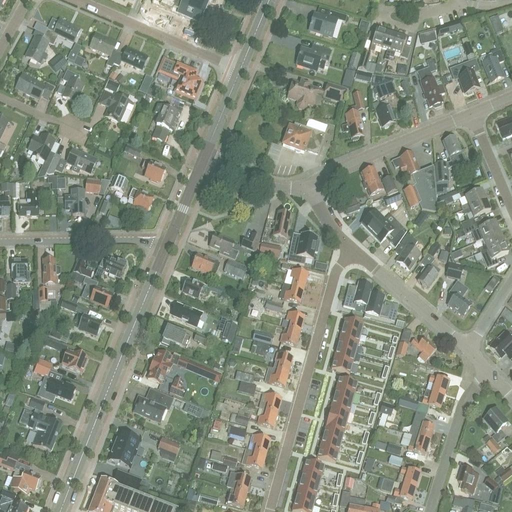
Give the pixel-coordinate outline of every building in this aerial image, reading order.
[(153,0),(152,4),(206,28),(215,8),(212,7),(215,2),(217,3),(217,2),(217,0),(153,0)] [(311,27),(309,32),(322,36),(323,32),(332,35),(337,21),(345,23),(347,17),(329,11),(327,17),(323,16),(322,17),(313,14),(310,26),(311,27)] [(491,25),(499,21),(497,16),(489,20),(491,25)] [(44,36),(55,41),(57,37),(73,44),(79,31),(59,21),(53,34),(47,30),(44,36)] [(361,21),(360,27),(368,30),(370,24),(361,21)] [(462,29),(459,21),(442,26),(444,35),(462,29)] [(380,49),(385,33),(376,30),(371,46),(369,52),(373,53),(375,48),(380,49)] [(385,33),(380,49),(387,51),(384,61),(387,62),(395,36),(385,33)] [(112,65),(118,54),(112,51),(115,45),(95,35),(89,48),(109,58),(106,66),(111,69),(112,65)] [(428,42),(426,35),(419,37),(421,44),(428,42)] [(55,41),(44,36),(41,41),(35,38),(25,59),(38,65),(48,44),(52,47),(55,41)] [(406,39),(395,36),(387,62),(388,62),(389,58),(393,59),(394,54),(400,55),(399,59),(407,61),(410,49),(403,47),(406,39)] [(462,46),(466,57),(473,55),(467,38),(461,41),(463,46),(462,46)] [(478,41),(471,42),(472,54),(480,53),(478,41)] [(327,63),(330,52),(313,47),(312,47),(315,48),(313,54),(301,50),(296,66),(308,70),(309,67),(317,70),(320,61),(327,63)] [(123,56),(118,54),(112,65),(118,68),(121,62),(141,72),(147,59),(126,50),(123,56)] [(482,64),(490,84),(503,79),(498,65),(504,62),(500,51),(491,54),(494,60),(482,64)] [(441,106),(440,104),(442,103),(439,97),(445,94),(442,87),(436,89),(433,79),(431,73),(436,72),(431,60),(435,58),(433,52),(420,57),(422,63),(418,65),(421,71),(416,73),(420,84),(429,108),(431,107),(432,109),(434,110),(440,107),(441,106)] [(363,53),(358,68),(365,71),(370,55),(363,53)] [(352,54),(347,68),(356,70),(360,56),(352,54)] [(68,65),(66,64),(59,56),(49,65),(56,73),(60,69),(64,73),(68,65)] [(192,73),(163,61),(158,73),(180,82),(175,93),(194,101),(201,83),(194,80),(197,72),(193,70),(192,73)] [(374,70),(383,70),(383,63),(375,62),(374,70)] [(471,94),(471,92),(478,90),(475,80),(476,80),(473,73),(472,73),(469,65),(466,66),(467,68),(458,71),(460,78),(458,79),(464,95),(466,94),(467,96),(471,94)] [(406,67),(401,67),(397,69),(396,74),(405,75),(406,67)] [(68,84),(61,98),(75,104),(83,86),(77,83),(79,77),(66,71),(62,81),(68,84)] [(107,80),(113,83),(117,76),(112,73),(107,80)] [(22,76),(15,90),(39,101),(41,97),(48,100),(53,89),(46,85),(45,87),(22,76)] [(152,80),(145,77),(139,91),(145,94),(152,80)] [(381,78),(379,87),(373,89),(374,94),(377,94),(379,99),(395,94),(392,84),(392,79),(381,78)] [(116,92),(119,85),(108,81),(105,88),(116,92)] [(298,109),(302,110),(305,109),(306,104),(312,106),(316,94),(322,96),(323,92),(292,82),(287,99),(298,102),(297,106),(298,109)] [(345,89),(327,83),(322,98),(340,104),(345,89)] [(154,99),(157,93),(148,89),(146,96),(154,99)] [(412,96),(410,90),(400,94),(401,96),(403,97),(406,96),(406,98),(412,96)] [(105,93),(99,104),(109,109),(104,118),(118,124),(128,103),(132,105),(133,104),(115,96),(114,98),(105,93)] [(364,111),(360,93),(352,95),(356,112),(364,111)] [(420,99),(413,101),(416,110),(422,109),(420,99)] [(382,129),(394,124),(388,107),(387,108),(385,102),(379,105),(381,110),(375,112),(382,129)] [(152,139),(163,143),(175,115),(178,116),(181,109),(170,105),(167,111),(157,106),(153,114),(160,117),(156,127),(158,128),(154,139),(152,138),(152,139)] [(352,123),(347,124),(350,140),(363,137),(360,121),(359,121),(357,117),(351,118),(352,123)] [(511,117),(496,124),(503,140),(511,136),(511,117)] [(0,150),(3,152),(5,147),(0,144),(0,138),(7,123),(13,125),(0,118),(0,150)] [(308,120),(305,128),(324,135),(327,127),(308,120)] [(322,141),(324,136),(295,125),(293,130),(289,128),(289,129),(284,140),(283,140),(281,144),(283,145),(282,147),(303,154),(304,151),(317,155),(322,141)] [(45,176),(46,175),(54,158),(48,155),(54,142),(41,136),(39,141),(34,138),(28,151),(34,154),(32,157),(36,159),(35,160),(38,161),(38,160),(44,163),(39,174),(45,176)] [(447,140),(444,141),(444,143),(442,143),(446,153),(444,153),(446,158),(448,157),(448,158),(449,158),(451,163),(447,164),(446,164),(434,165),(436,190),(448,189),(448,183),(449,182),(448,170),(466,162),(463,155),(461,156),(460,153),(461,153),(454,138),(449,141),(447,140)] [(174,154),(177,145),(172,143),(168,152),(174,154)] [(124,153),(138,159),(141,152),(127,146),(124,153)] [(66,164),(90,175),(97,160),(89,157),(89,158),(73,151),(66,164)] [(1,152),(0,155),(0,157),(8,162),(10,157),(2,153),(1,152)] [(412,154),(399,159),(399,160),(393,162),(396,169),(398,168),(401,176),(403,175),(408,189),(403,191),(410,209),(418,205),(421,212),(437,215),(433,167),(419,173),(412,154)] [(60,161),(54,158),(46,175),(49,176),(54,175),(60,161)] [(141,169),(147,172),(145,177),(151,179),(150,180),(157,183),(157,182),(159,183),(164,171),(154,167),(155,166),(150,164),(150,166),(143,163),(141,169)] [(370,197),(382,192),(380,185),(373,170),(361,175),(364,183),(362,184),(364,189),(366,189),(367,190),(370,197)] [(397,191),(391,177),(381,181),(387,195),(397,191)] [(67,188),(77,187),(76,178),(66,179),(67,188)] [(123,195),(128,183),(114,178),(110,189),(123,195)] [(84,194),(103,196),(109,182),(101,181),(100,183),(86,181),(84,194)] [(462,212),(485,202),(481,192),(477,193),(475,188),(458,195),(451,198),(453,202),(460,199),(461,201),(464,199),(467,205),(460,208),(462,212)] [(132,206),(147,213),(153,199),(138,193),(132,191),(128,199),(134,202),(132,206)] [(398,193),(383,200),(386,208),(401,202),(398,193)] [(38,217),(37,194),(26,194),(26,201),(18,201),(19,218),(38,217)] [(83,195),(72,195),(72,197),(64,197),(64,212),(71,212),(71,217),(83,217),(83,195)] [(348,200),(351,207),(357,204),(355,200),(353,198),(348,200)] [(0,217),(8,218),(8,205),(8,199),(0,199),(0,217)] [(490,212),(485,202),(462,212),(464,216),(470,213),(473,219),(490,212)] [(370,234),(384,220),(375,211),(361,225),(370,234)] [(422,212),(418,218),(424,222),(427,216),(422,212)] [(286,239),(290,216),(277,214),(272,237),(286,239)] [(391,226),(384,220),(370,234),(380,244),(389,235),(394,240),(389,244),(395,249),(406,233),(396,222),(391,226)] [(462,230),(473,226),(471,220),(460,225),(462,230)] [(482,241),(499,234),(495,223),(478,231),(480,237),(474,240),(475,244),(482,241)] [(473,226),(462,230),(465,236),(476,231),(473,226)] [(499,234),(482,241),(485,247),(478,250),(480,254),(503,244),(499,234)] [(211,244),(210,248),(220,252),(218,255),(234,262),(238,253),(229,250),(232,243),(214,235),(213,239),(211,240),(210,243),(211,244)] [(254,253),(260,238),(252,235),(249,241),(244,238),(240,247),(254,253)] [(290,246),(287,263),(304,266),(305,259),(312,261),(314,253),(317,254),(319,243),(316,242),(317,238),(301,235),(300,236),(298,248),(290,246)] [(408,271),(420,255),(414,251),(413,248),(417,242),(407,235),(399,245),(405,249),(396,263),(408,271)] [(432,259),(440,247),(434,243),(426,255),(432,259)] [(281,249),(261,244),(258,259),(277,263),(278,260),(281,249)] [(503,244),(480,254),(486,251),(489,257),(482,260),(487,270),(498,265),(495,260),(508,254),(503,244)] [(453,261),(463,257),(460,251),(450,255),(453,261)] [(438,260),(445,263),(448,254),(441,252),(438,260)] [(214,278),(219,265),(214,263),(197,256),(192,269),(208,276),(209,276),(214,278)] [(95,276),(101,278),(103,273),(109,276),(108,277),(115,279),(115,278),(119,280),(124,266),(125,265),(124,264),(124,263),(123,263),(123,262),(122,262),(121,262),(120,262),(120,263),(119,263),(118,264),(108,260),(107,263),(102,260),(95,276)] [(223,272),(243,280),(247,268),(228,260),(223,272)] [(14,279),(20,279),(30,279),(30,273),(26,273),(26,262),(11,263),(11,274),(14,274),(14,279)] [(44,285),(55,285),(54,262),(43,262),(44,285)] [(77,262),(73,274),(80,277),(81,276),(90,280),(93,272),(84,268),(85,265),(77,262)] [(439,272),(431,265),(427,270),(426,269),(425,271),(424,270),(420,274),(422,275),(417,282),(422,286),(422,288),(424,290),(426,289),(428,290),(437,277),(436,277),(439,272)] [(459,281),(462,268),(449,265),(446,278),(459,281)] [(292,287),(303,290),(307,275),(292,270),(290,278),(294,280),(292,287)] [(80,277),(73,274),(70,280),(81,284),(83,278),(80,277)] [(259,279),(253,277),(251,286),(257,288),(259,279)] [(493,278),(489,283),(494,287),(499,282),(493,278)] [(47,303),(47,289),(43,289),(43,279),(38,279),(38,311),(44,311),(44,303),(47,303)] [(89,302),(107,309),(107,307),(109,308),(111,303),(109,303),(112,296),(95,289),(97,284),(85,279),(82,284),(86,286),(83,293),(92,297),(89,302)] [(205,297),(208,289),(203,287),(203,286),(196,283),(196,284),(187,280),(182,294),(197,300),(199,294),(205,297)] [(467,291),(462,287),(457,283),(451,291),(456,295),(447,307),(462,318),(471,306),(461,299),(467,291)] [(283,284),(279,299),(283,300),(299,305),(303,290),(292,287),(283,284)] [(348,287),(342,308),(354,311),(356,304),(366,307),(367,307),(370,294),(372,288),(358,284),(356,289),(348,287)] [(15,301),(15,286),(6,286),(6,301),(15,301)] [(218,289),(215,294),(223,298),(225,292),(218,289)] [(253,296),(263,299),(265,293),(255,290),(253,296)] [(477,291),(474,297),(480,300),(483,294),(477,291)] [(384,298),(371,295),(368,308),(367,307),(366,307),(364,314),(366,315),(391,322),(393,317),(388,315),(391,306),(382,303),(383,302),(384,298)] [(60,309),(74,314),(77,306),(63,301),(60,309)] [(264,310),(280,315),(283,307),(266,302),(264,310)] [(57,303),(47,303),(44,303),(44,311),(44,312),(57,312),(57,303)] [(193,326),(198,313),(192,311),(192,310),(186,308),(186,309),(177,305),(171,318),(187,324),(193,326)] [(98,336),(100,331),(98,330),(101,324),(91,320),(91,319),(84,316),(83,317),(78,314),(73,327),(78,330),(96,337),(96,335),(98,336)] [(288,330),(299,333),(304,318),(288,314),(286,322),(290,323),(288,330)] [(342,330),(360,335),(363,325),(345,320),(342,330)] [(383,335),(386,324),(374,321),(372,332),(383,335)] [(231,344),(236,326),(225,323),(221,341),(231,344)] [(59,341),(61,336),(56,334),(59,328),(53,325),(48,336),(59,341)] [(169,348),(170,344),(180,347),(186,349),(190,338),(184,336),(167,329),(162,340),(163,340),(161,344),(169,348)] [(299,333),(288,330),(287,337),(282,336),(280,344),(295,348),(299,333)] [(342,330),(339,340),(358,345),(360,335),(342,330)] [(404,359),(411,332),(403,330),(396,357),(404,359)] [(273,337),(256,332),(253,341),(270,346),(273,337)] [(193,341),(207,347),(210,340),(196,334),(193,341)] [(501,359),(511,348),(511,340),(511,341),(505,335),(497,342),(495,341),(491,345),(492,347),(490,349),(496,355),(495,356),(499,360),(501,359)] [(368,348),(371,340),(363,337),(360,345),(368,348)] [(436,350),(424,339),(419,344),(414,339),(410,344),(422,354),(419,358),(424,363),(429,358),(436,350)] [(358,345),(339,340),(336,350),(355,355),(358,345)] [(269,346),(257,343),(253,342),(250,353),(265,358),(267,353),(269,346)] [(352,365),(355,355),(336,350),(334,360),(352,365)] [(67,352),(63,361),(61,366),(81,374),(87,359),(74,354),(73,355),(67,352)] [(172,358),(165,355),(162,362),(154,359),(149,373),(146,380),(159,385),(162,378),(163,378),(166,372),(169,373),(172,364),(170,363),(172,358)] [(277,371),(288,374),(292,359),(277,355),(275,363),(279,364),(277,371)] [(376,371),(380,360),(371,356),(367,366),(373,369),(372,370),(376,371)] [(179,358),(176,366),(186,370),(189,362),(179,358)] [(39,360),(36,366),(36,367),(49,372),(52,365),(39,360)] [(334,360),(331,370),(349,375),(352,365),(334,360)] [(434,372),(435,364),(423,362),(421,371),(434,372)] [(45,378),(46,379),(49,372),(36,367),(36,366),(30,364),(27,370),(33,373),(45,378)] [(288,374),(277,371),(275,378),(271,377),(268,385),(284,389),(288,374)] [(241,382),(252,385),(254,377),(236,373),(234,380),(241,382)] [(432,393),(443,396),(448,382),(437,378),(436,379),(430,377),(428,383),(435,385),(433,392),(432,393)] [(172,386),(169,393),(169,394),(168,396),(174,398),(175,396),(181,398),(184,390),(181,388),(184,382),(173,378),(171,385),(172,386)] [(357,384),(339,379),(336,389),(354,394),(357,384)] [(52,381),(47,393),(40,390),(38,397),(53,403),(55,397),(70,403),(75,390),(72,389),(72,388),(65,385),(65,386),(59,384),(52,381)] [(241,382),(238,392),(254,396),(256,386),(252,385),(241,382)] [(336,389),(333,399),(352,404),(354,394),(336,389)] [(432,393),(433,392),(426,391),(422,405),(428,407),(439,411),(443,396),(432,393)] [(158,421),(163,409),(168,411),(172,401),(153,393),(151,400),(146,401),(146,402),(138,399),(134,407),(135,407),(132,414),(146,419),(147,416),(158,421)] [(5,405),(11,407),(15,397),(8,395),(5,405)] [(266,412),(277,415),(281,400),(266,395),(263,403),(268,405),(266,412)] [(369,407),(369,398),(361,398),(360,407),(369,407)] [(333,399),(330,409),(349,414),(352,404),(333,399)] [(417,404),(400,399),(398,407),(415,412),(417,404)] [(28,408),(35,411),(41,413),(44,405),(32,400),(29,407),(28,408)] [(390,417),(393,407),(382,403),(379,413),(390,417)] [(182,413),(202,421),(206,411),(186,404),(182,413)] [(349,414),(330,409),(328,419),(346,424),(349,414)] [(49,421),(39,417),(33,415),(24,411),(18,424),(38,432),(32,446),(50,453),(61,425),(50,420),(49,421)] [(501,431),(508,425),(496,411),(489,417),(484,422),(495,435),(501,431)] [(277,415),(266,412),(264,419),(259,417),(257,425),(273,430),(277,415)] [(234,424),(236,416),(229,415),(228,422),(234,424)] [(248,419),(237,416),(235,424),(246,427),(248,419)] [(343,434),(346,424),(328,419),(325,429),(343,434)] [(418,439),(429,442),(434,428),(423,424),(422,425),(416,423),(414,429),(421,431),(418,439)] [(246,431),(231,427),(229,435),(244,439),(246,431)] [(343,434),(325,429),(322,439),(341,444),(343,434)] [(135,457),(141,443),(119,434),(113,448),(135,457)] [(254,453),(265,456),(269,441),(254,436),(252,445),(256,446),(254,453)] [(173,464),(180,446),(162,439),(153,463),(171,470),(166,481),(169,483),(176,466),(173,464)] [(322,439),(320,448),(338,453),(341,444),(322,439)] [(429,442),(418,439),(416,447),(409,445),(407,451),(414,453),(425,457),(429,442)] [(500,450),(492,441),(486,446),(487,448),(483,452),(489,459),(494,455),(500,450)] [(399,448),(391,446),(389,452),(397,454),(399,448)] [(130,471),(135,457),(113,448),(108,462),(130,471)] [(317,459),(335,464),(338,453),(320,448),(317,459)] [(219,463),(220,457),(221,455),(212,453),(210,461),(219,463)] [(265,456),(254,453),(252,460),(248,459),(246,467),(261,471),(265,456)] [(0,455),(0,467),(13,472),(19,457),(9,454),(7,458),(0,455)] [(390,456),(388,464),(400,468),(402,460),(390,456)] [(222,465),(235,469),(237,461),(224,458),(222,465)] [(324,467),(306,462),(303,472),(321,477),(324,467)] [(211,470),(225,474),(227,468),(213,464),(211,470)] [(147,484),(154,486),(160,468),(153,466),(147,484)] [(404,485),(415,488),(419,474),(408,470),(408,471),(402,469),(400,475),(406,477),(404,485)] [(473,473),(462,469),(458,484),(463,485),(461,492),(465,493),(465,494),(466,495),(467,494),(473,496),(479,476),(473,475),(473,473)] [(511,476),(511,474),(509,470),(506,472),(499,477),(499,478),(503,483),(511,476)] [(16,472),(9,489),(25,495),(27,489),(35,492),(35,490),(37,490),(39,486),(37,485),(39,479),(31,476),(31,475),(25,472),(24,474),(16,472)] [(318,487),(321,477),(303,472),(300,482),(318,487)] [(235,491),(246,495),(250,479),(235,475),(233,483),(237,485),(235,491)] [(141,481),(127,476),(124,484),(138,490),(141,481)] [(353,481),(346,479),(344,489),(352,491),(353,481)] [(378,486),(381,487),(380,491),(390,494),(393,483),(380,479),(378,486)] [(483,485),(493,493),(499,487),(489,479),(483,485)] [(112,511),(114,509),(121,511),(176,511),(158,505),(158,503),(152,500),(151,503),(125,493),(126,490),(120,488),(120,490),(119,490),(119,488),(101,481),(89,511),(112,511)] [(316,497),(318,487),(300,482),(297,492),(316,497)] [(415,488),(404,485),(402,492),(395,490),(393,497),(396,498),(400,499),(403,500),(411,502),(415,488)] [(0,495),(0,496),(14,502),(16,496),(2,490),(0,495)] [(192,501),(216,508),(218,499),(200,494),(199,496),(197,496),(196,497),(193,496),(194,491),(187,490),(184,500),(191,502),(192,501)] [(235,491),(231,490),(226,505),(242,510),(246,495),(235,491)] [(316,497),(297,492),(295,502),(313,507),(316,497)] [(499,492),(497,499),(503,501),(506,495),(499,492)] [(362,511),(363,510),(365,502),(349,499),(350,495),(342,493),(339,508),(348,510),(347,511),(362,511)] [(394,504),(396,499),(387,496),(385,503),(386,504),(384,511),(385,511),(387,511),(390,504),(394,505),(394,504)] [(401,506),(403,500),(400,499),(396,498),(396,499),(394,504),(401,506)] [(185,509),(191,511),(193,503),(187,502),(185,509)] [(291,511),(311,511),(313,507),(295,502),(291,511)] [(26,511),(27,509),(13,503),(10,510),(0,505),(0,510),(4,511),(26,511)]
